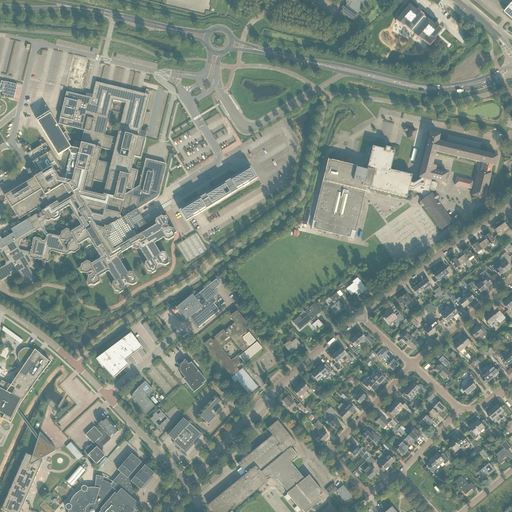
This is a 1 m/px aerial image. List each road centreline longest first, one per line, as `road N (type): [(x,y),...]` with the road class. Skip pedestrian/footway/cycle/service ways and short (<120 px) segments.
road 1 (unclassified): [(188,483),(358,315)]
road 2 (secondary): [(304,61),(439,92),(511,74)]
road 3 (secondary): [(511,64),(462,83),(426,84),(304,61)]
road 4 (unclassified): [(358,315),(505,207)]
road 5 (residential): [(366,493),(329,452),(409,363)]
road 6 (unclassified): [(107,397),(0,307)]
road 7 (residential): [(409,363),(511,277)]
